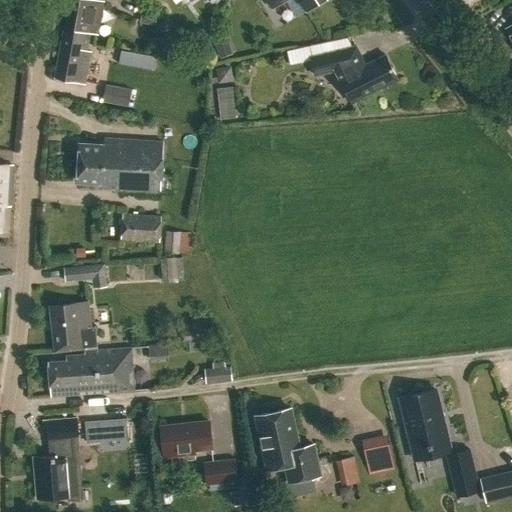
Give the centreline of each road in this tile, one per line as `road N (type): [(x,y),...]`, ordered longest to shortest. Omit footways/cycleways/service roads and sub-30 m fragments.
road 1 (track): [(6,408),(511,352)]
road 2 (residential): [(40,54),(6,408)]
road 3 (unclassified): [(511,127),(415,0)]
